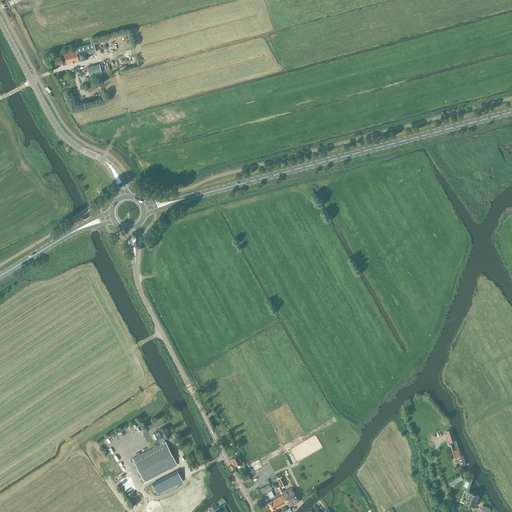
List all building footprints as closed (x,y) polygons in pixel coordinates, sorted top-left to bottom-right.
[(75,48),(76,51),(79,59),(80,59),(79,53),(86,51),(87,54),(96,52),(93,43),(75,48)] [(79,61),(79,59),(76,51),(64,54),(64,55),(54,58),(56,65),(63,63),(62,62),(66,61),(67,64),(79,61)] [(79,53),(80,59),(80,60),(88,58),(87,54),(86,51),(79,53)] [(99,65),(87,69),(90,78),(102,75),(99,65)] [(73,106),(77,105),(72,92),(69,93),(73,106)] [(171,435),(166,425),(158,429),(158,430),(154,432),(158,440),(160,444),(165,442),(164,439),(171,435)] [(450,444),(449,445),(453,459),(461,456),(464,465),(466,464),(463,455),(461,456),(459,448),(456,440),(455,440),(452,429),(447,431),(448,434),(446,435),(448,442),(448,443),(450,442),(450,444)] [(165,442),(156,446),(151,449),(132,458),(144,482),(177,465),(165,442)] [(234,466),(239,464),(240,466),(243,465),(242,462),(242,461),(241,458),(238,455),(231,458),(234,466)] [(152,483),(157,494),(182,481),(177,471),(152,483)] [(461,475),(448,483),(451,487),(463,479),(461,475)] [(282,487),(286,485),(282,476),(277,478),(282,487)] [(464,485),(470,488),(473,479),(467,477),(464,485)] [(259,489),(262,495),(272,490),(269,484),(259,489)] [(292,487),(282,492),(283,495),(288,504),(289,507),(299,502),(292,487)] [(462,501),(464,502),(464,503),(471,505),(475,507),(478,500),(480,495),(479,495),(476,494),(475,493),(474,493),(469,491),(465,500),(463,499),(462,501)] [(282,492),(274,496),(275,499),(267,503),(271,511),(288,504),(283,495),(282,492)] [(319,500),(326,511),(331,511),(330,511),(322,498),(319,500)]
